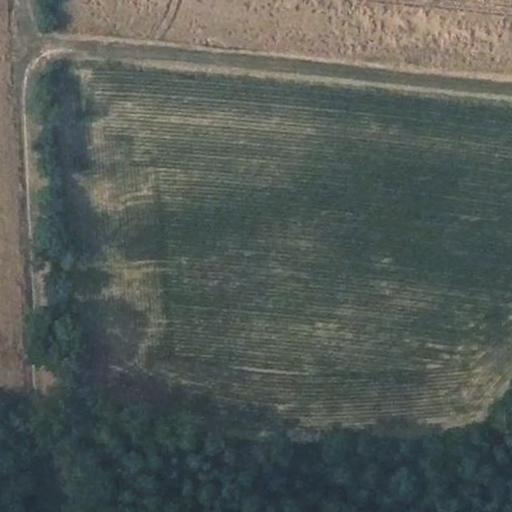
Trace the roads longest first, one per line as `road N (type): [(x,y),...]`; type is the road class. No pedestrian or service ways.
road 1 (track): [(31,42),(511,92)]
road 2 (track): [(31,42),(37,362)]
